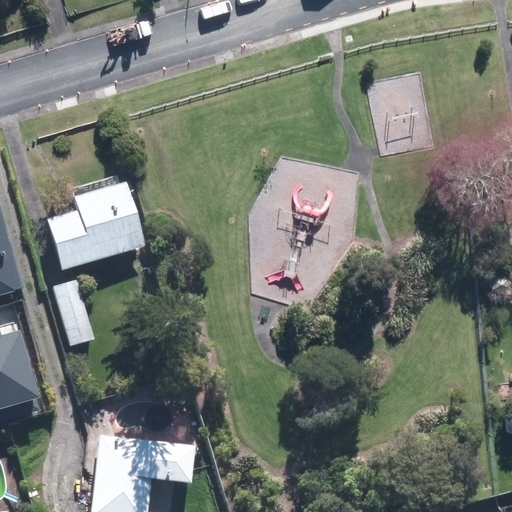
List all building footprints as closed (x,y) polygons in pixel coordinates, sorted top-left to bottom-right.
[(61,272),(144,246),(125,185),(74,200),(77,212),(45,221),(61,272)] [(0,297),(21,292),(0,219),(0,297)] [(50,289),(68,349),(91,342),(74,282),(50,289)] [(0,416),(37,407),(15,328),(0,332),(0,416)] [(95,478),(90,511),(147,511),(151,480),(188,484),(193,447),(112,437),(99,436),(99,438),(90,437),(86,477),(95,478)]
